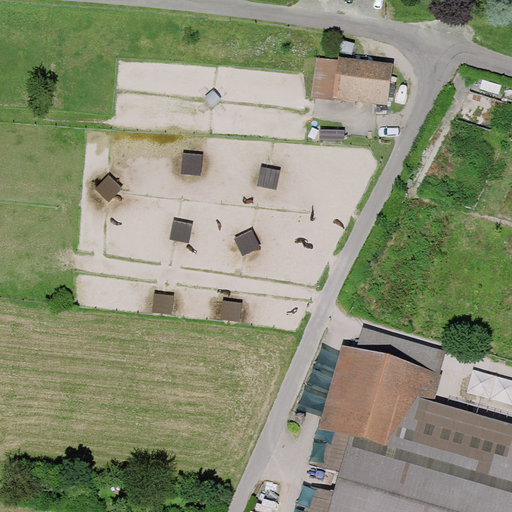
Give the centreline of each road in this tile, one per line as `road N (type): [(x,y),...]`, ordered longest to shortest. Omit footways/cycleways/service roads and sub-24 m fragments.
road 1 (residential): [(238,511),(323,311),(451,50)]
road 2 (residential): [(451,50),(303,14),(147,0)]
road 3 (track): [(442,72),(464,85),(417,185),(420,199),(511,225)]
